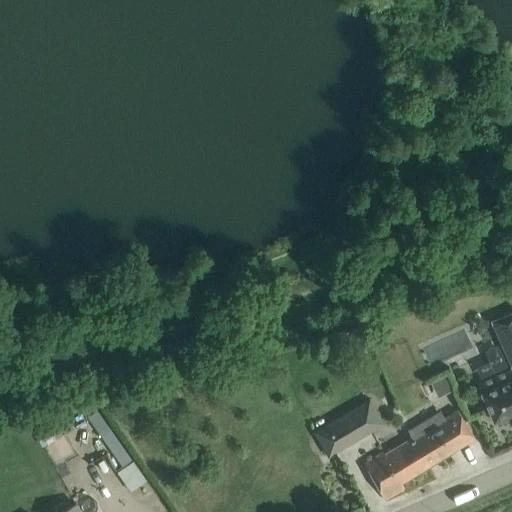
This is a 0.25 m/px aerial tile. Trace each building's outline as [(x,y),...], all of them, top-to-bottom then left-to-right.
[(493,419),(494,421),(495,420),(511,412),(511,312),(494,320),(492,321),(493,323),(511,365),(511,366),(511,367),(511,368),(479,383),(483,392),(481,393),(482,395),(482,394),(493,419)] [(357,405),(314,431),(323,447),(329,456),(372,430),(357,405)] [(382,451),(362,462),(374,483),(385,500),(405,488),(402,483),(475,438),(464,421),(458,412),(456,409),(444,416),(412,436),(383,453),(382,451)] [(128,448),(94,465),(100,477),(116,468),(127,490),(145,481),(128,448)] [(81,511),(76,502),(58,511),(81,511)]
